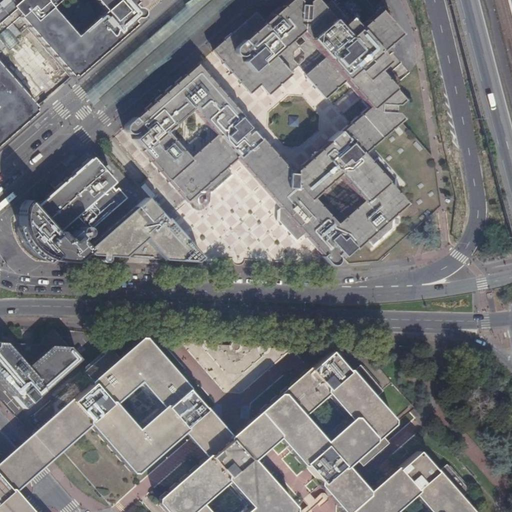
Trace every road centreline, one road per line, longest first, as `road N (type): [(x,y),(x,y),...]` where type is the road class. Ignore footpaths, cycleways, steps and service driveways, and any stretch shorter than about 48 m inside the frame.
road 1 (secondary): [(385,294),(0,278)]
road 2 (motorway): [(435,0),(478,218),(451,264),(385,294)]
road 3 (secondary): [(0,307),(262,313)]
road 4 (motorway): [(262,313),(453,332),(511,363)]
road 5 (secondary): [(262,313),(511,319)]
road 6 (residential): [(246,0),(91,128)]
road 7 (motorway): [(471,0),(511,161)]
road 8 (secondary): [(511,277),(385,294)]
road 9 (tertiary): [(0,164),(67,105),(91,128)]
